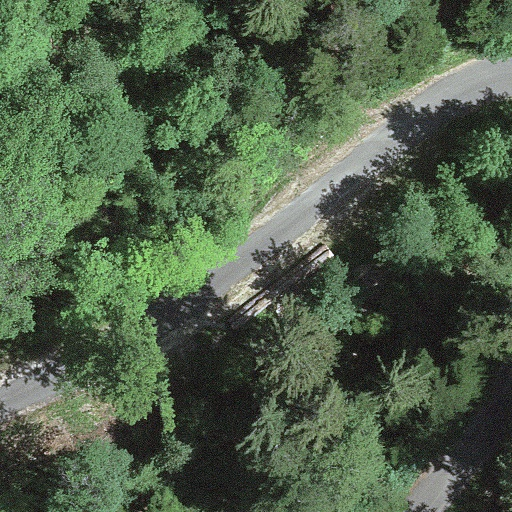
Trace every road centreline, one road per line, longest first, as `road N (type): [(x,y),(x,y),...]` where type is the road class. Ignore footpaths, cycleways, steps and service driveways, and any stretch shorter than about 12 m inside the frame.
road 1 (unclassified): [(0,409),(117,345),(271,241),(415,121),(511,81)]
road 2 (unclassified): [(511,403),(429,511)]
